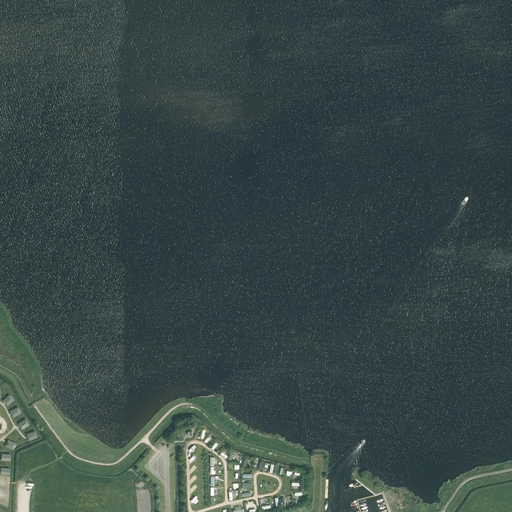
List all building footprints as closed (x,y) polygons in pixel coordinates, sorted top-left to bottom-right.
[(10,394),(3,400),(8,406),(15,399),(10,394)] [(10,411),(13,417),(22,413),(18,406),(10,411)] [(21,429),(30,425),(26,418),(18,423),(21,429)] [(35,430),(26,434),(29,441),(38,437),(35,430)] [(14,450),(17,443),(8,439),(5,446),(14,450)]
